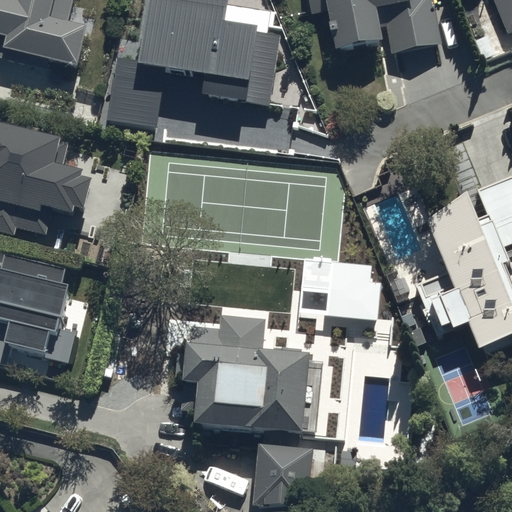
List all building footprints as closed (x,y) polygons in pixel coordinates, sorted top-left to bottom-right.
[(0,0),(0,53),(78,70),(88,21),(47,12),(49,0),(0,0)] [(211,0),(147,0),(136,54),(120,50),(106,120),(154,130),(167,67),(208,75),(205,90),(240,97),(255,25),(224,19),(227,3),(211,0)] [(440,44),(431,0),(303,0),(306,13),(326,10),(333,50),(384,41),(386,54),(440,44)] [(511,0),(492,0),(507,33),(511,30),(511,0)] [(0,229),(44,240),(53,205),(84,212),(95,169),(53,158),(60,131),(0,115),(0,229)] [(511,172),(425,211),(450,268),(416,283),(440,338),(469,326),(481,353),(511,339),(511,172)] [(0,367),(8,370),(13,351),(67,367),(76,337),(58,331),(75,274),(6,254),(2,268),(0,267),(0,367)] [(303,430),(309,354),(260,351),(262,318),(218,314),(217,329),(187,327),(181,409),(196,410),(195,431),(261,435),(256,503),(309,506),(313,445),(302,444),(303,430)]
